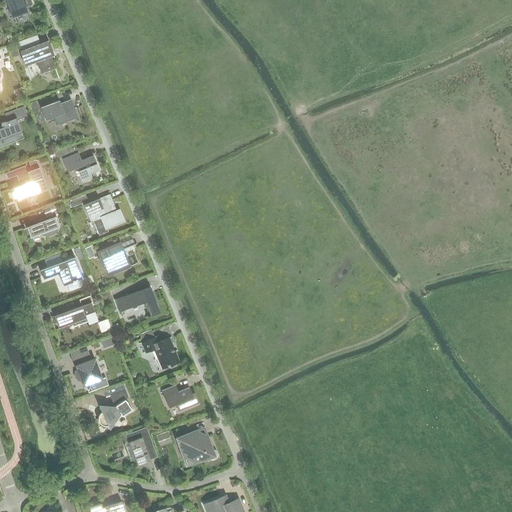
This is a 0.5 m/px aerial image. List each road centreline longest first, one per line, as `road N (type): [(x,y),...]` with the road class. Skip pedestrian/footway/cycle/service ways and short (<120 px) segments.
road 1 (residential): [(47,0),(242,470)]
road 2 (residential): [(92,478),(0,202)]
road 3 (residential): [(92,478),(173,492),(242,470)]
